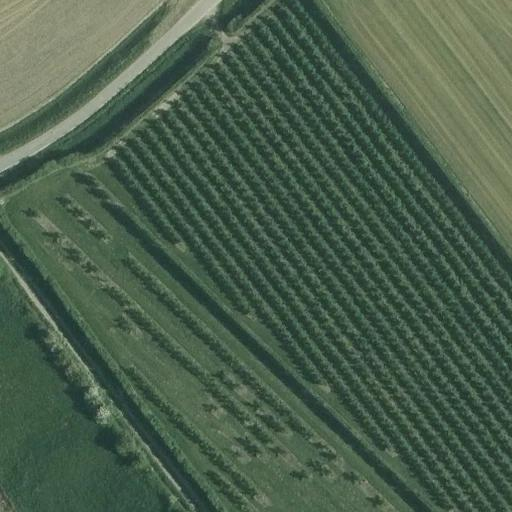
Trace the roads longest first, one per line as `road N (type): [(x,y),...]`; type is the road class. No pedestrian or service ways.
road 1 (track): [(201,511),(0,244)]
road 2 (unclassified): [(0,165),(87,114),(212,0)]
